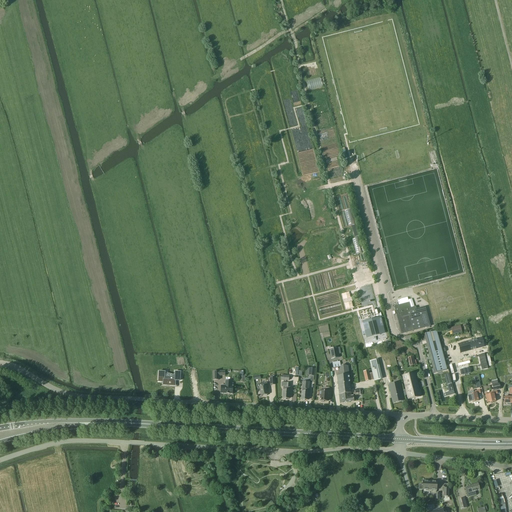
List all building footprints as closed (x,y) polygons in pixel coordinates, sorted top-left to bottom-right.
[(398,306),(395,307),(394,307),(395,310),(401,334),(402,334),(415,330),(430,326),(425,307),(416,309),(413,310),(411,311),(410,308),(408,303),(398,306)] [(440,323),(437,311),(431,313),(434,325),(440,323)] [(382,313),(365,318),(371,340),(388,336),(382,313)] [(451,328),(452,334),(461,332),(460,326),(451,328)] [(422,335),(429,358),(433,374),(447,370),(436,331),(422,335)] [(482,348),(479,338),(456,344),(458,354),(482,348)] [(329,349),(331,359),(339,358),(337,348),(329,349)] [(481,365),(478,366),(478,367),(481,367),(482,370),(487,369),(484,354),(478,355),(481,365)] [(414,356),(408,358),(410,366),(417,365),(416,360),(415,361),(414,356)] [(370,361),(374,381),(380,379),(376,360),(370,361)] [(337,376),(338,385),(350,383),(348,366),(347,366),(342,365),(339,370),(340,376),(337,376)] [(180,381),(181,371),(176,371),(176,376),(164,376),(164,372),(158,371),(158,380),(164,380),(164,384),(176,384),(176,381),(180,381)] [(420,397),(417,382),(414,373),(402,376),(408,400),(420,397)] [(221,394),(233,394),(233,386),(231,386),(232,382),(225,381),(225,386),(221,386),(221,394)] [(283,390),(282,398),(284,398),(284,399),(286,400),(286,399),(289,399),(290,390),(290,387),(290,383),(286,383),(286,382),(282,382),(282,383),(281,387),(283,387),(283,390)] [(304,392),(302,391),(301,400),(302,400),(303,401),(304,401),(305,400),(308,400),(309,392),(308,392),(309,382),(302,382),(302,389),(305,389),(304,392)] [(267,395),(268,395),(267,389),(268,389),(267,383),(259,385),(259,387),(258,387),(259,391),(260,391),(261,396),(264,395),(264,396),(267,395)] [(351,393),(350,383),(338,385),(339,394),(351,393)] [(399,383),(394,384),(388,385),(393,403),(403,401),(399,383)] [(324,388),(324,392),(320,391),(319,396),(320,396),(320,401),(321,401),(321,402),(323,402),(324,401),(328,402),(328,399),(329,399),(329,392),(329,388),(324,388)] [(471,395),(468,395),(467,395),(469,402),(472,401),(473,402),(478,401),(477,394),(480,394),(480,390),(473,392),(474,394),(471,394),(471,395)] [(487,402),(489,402),(490,403),(496,401),(494,395),(498,394),(497,391),(485,394),(487,402)] [(351,393),(339,394),(340,403),(354,402),(353,397),(351,397),(351,393)] [(418,489),(422,490),(437,490),(437,481),(423,481),(423,484),(419,484),(418,489)] [(467,487),(465,488),(467,496),(472,495),(473,496),(476,495),(475,491),(480,490),(478,484),(467,487)] [(502,494),(496,496),(498,501),(499,505),(500,510),(500,511),(506,511),(506,509),(505,504),(502,494)] [(458,499),(461,509),(467,507),(464,498),(458,499)]
